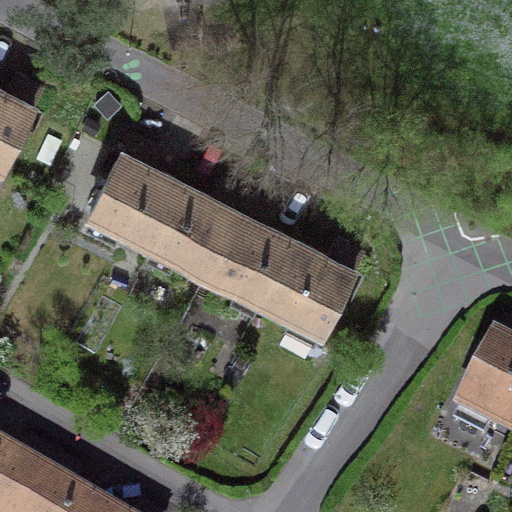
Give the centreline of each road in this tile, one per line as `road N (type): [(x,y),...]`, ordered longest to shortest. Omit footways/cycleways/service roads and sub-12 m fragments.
road 1 (residential): [(482,244),(0,2)]
road 2 (residential): [(283,511),(482,244)]
